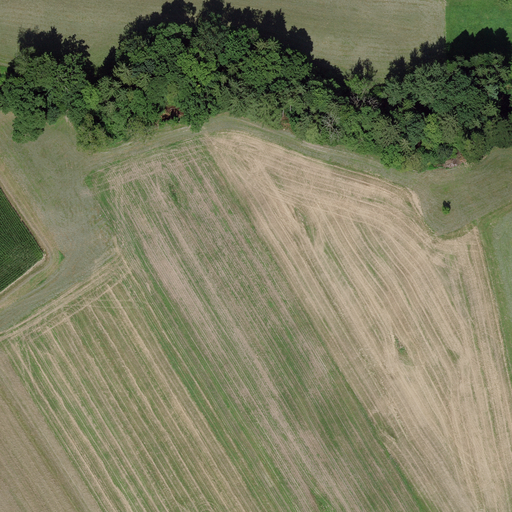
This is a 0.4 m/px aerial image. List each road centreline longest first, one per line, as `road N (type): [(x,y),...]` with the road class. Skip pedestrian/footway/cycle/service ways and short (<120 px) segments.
road 1 (track): [(0,64),(66,84),(74,135),(105,153),(235,118),(377,165)]
road 2 (track): [(0,368),(88,511)]
